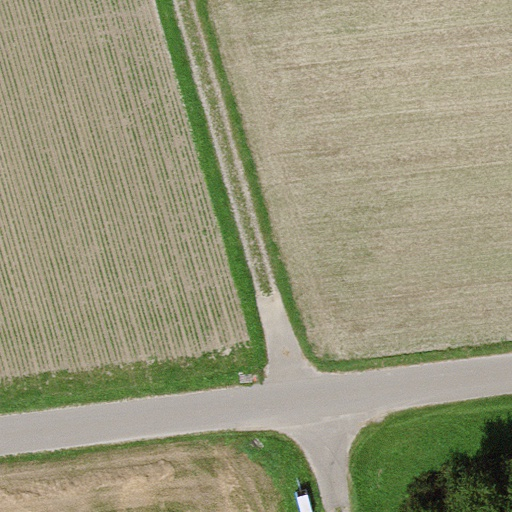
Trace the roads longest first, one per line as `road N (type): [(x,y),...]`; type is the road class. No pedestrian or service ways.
road 1 (track): [(335,511),(189,0)]
road 2 (unclassified): [(511,376),(0,438)]
